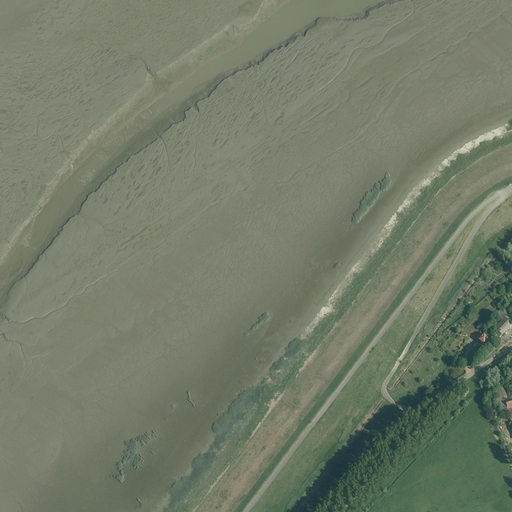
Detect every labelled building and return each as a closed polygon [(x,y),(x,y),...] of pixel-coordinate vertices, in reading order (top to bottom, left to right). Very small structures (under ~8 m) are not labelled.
[(501,310),(494,317),(497,320),(499,318),(502,321),(494,329),(498,333),(494,336),(498,340),(502,337),(511,326),(504,319),(507,316),(501,310)] [(489,321),(483,328),(486,330),(491,324),(489,321)] [(480,333),(475,339),(478,342),(483,346),(484,347),(485,346),(489,350),(493,345),(483,336),(480,333)] [(507,386),(493,390),(501,415),(508,413),(511,426),(511,430),(511,431),(511,435),(511,397),(511,398),(507,386)] [(490,396),(484,398),(490,417),(496,415),(490,396)]
